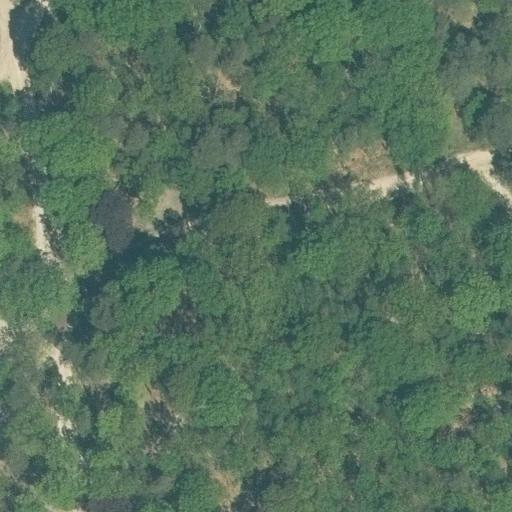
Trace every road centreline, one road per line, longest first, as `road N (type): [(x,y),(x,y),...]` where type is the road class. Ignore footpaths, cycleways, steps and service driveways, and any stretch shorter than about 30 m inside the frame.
road 1 (track): [(0,352),(54,323),(105,280),(180,241),(421,181),(511,148)]
road 2 (track): [(79,511),(40,191),(0,15)]
